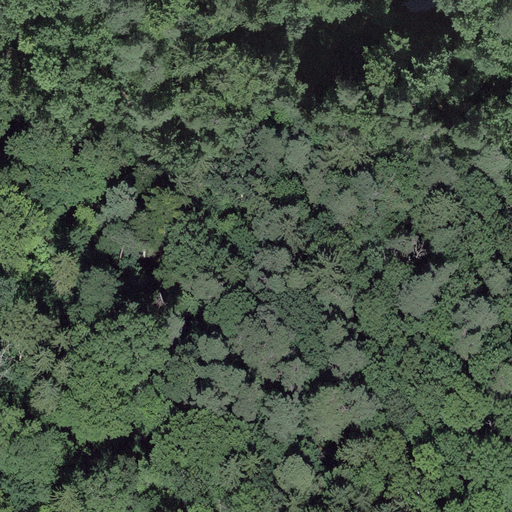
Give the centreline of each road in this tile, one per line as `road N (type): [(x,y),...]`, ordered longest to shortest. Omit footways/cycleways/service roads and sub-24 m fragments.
road 1 (track): [(473,455),(416,449),(106,487),(0,475)]
road 2 (track): [(133,151),(257,173),(322,161),(391,138),(511,49)]
